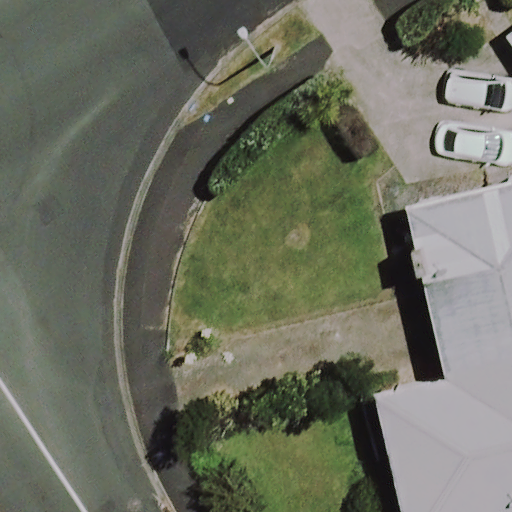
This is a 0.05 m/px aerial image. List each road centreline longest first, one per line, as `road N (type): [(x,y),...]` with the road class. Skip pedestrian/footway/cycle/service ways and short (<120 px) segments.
road 1 (residential): [(79,511),(0,386)]
road 2 (residential): [(105,0),(0,62)]
